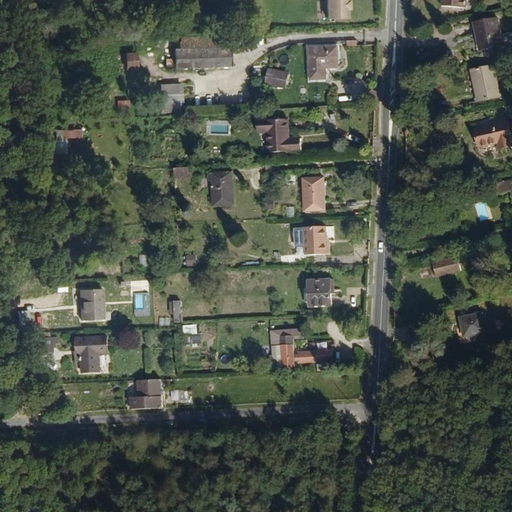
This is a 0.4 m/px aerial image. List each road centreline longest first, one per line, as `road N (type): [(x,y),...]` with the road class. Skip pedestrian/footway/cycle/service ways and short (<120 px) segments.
road 1 (secondary): [(375,408),(396,0)]
road 2 (unclassified): [(375,408),(0,429)]
road 3 (track): [(196,82),(245,81),(246,41),(394,34)]
